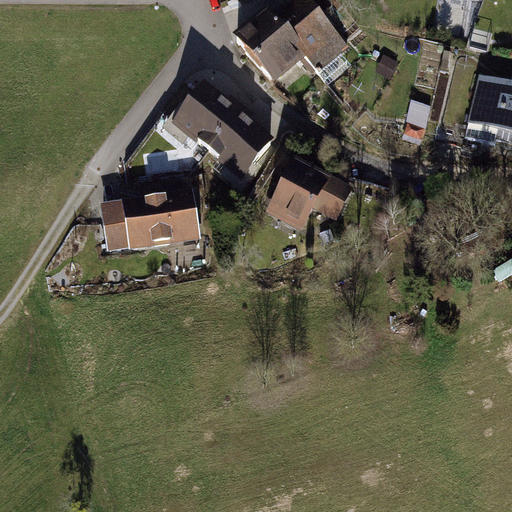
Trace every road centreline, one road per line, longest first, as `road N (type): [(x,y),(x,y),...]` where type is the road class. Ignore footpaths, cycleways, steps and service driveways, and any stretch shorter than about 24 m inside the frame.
road 1 (residential): [(202,10),(228,61),(266,98),(352,155),(414,172),(511,173)]
road 2 (residential): [(88,187),(190,55),(202,10)]
road 3 (track): [(0,323),(88,187)]
